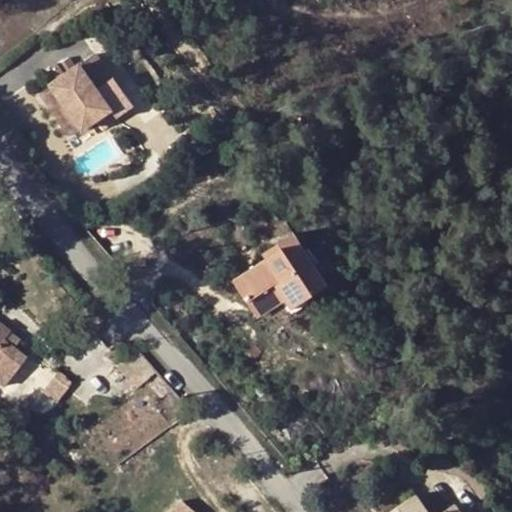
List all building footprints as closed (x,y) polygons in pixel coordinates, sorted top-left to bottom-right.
[(101,83),(115,72),(94,46),(53,77),(86,122),(114,101),(101,83)] [(128,91),(115,72),(101,83),(114,101),(128,91)] [(70,133),(86,122),(53,77),(37,88),(70,133)] [(292,233),(278,242),(288,257),(302,248),(292,233)] [(288,257),(278,242),(262,253),(265,257),(234,280),(247,301),(273,284),(282,297),(290,308),(327,283),(302,248),(288,257)] [(256,314),(282,297),(273,284),(247,301),(256,314)] [(0,390),(2,391),(29,355),(17,346),(6,338),(12,330),(0,321),(0,390)] [(23,338),(12,330),(6,338),(17,346),(23,338)] [(157,374),(139,353),(120,370),(140,391),(157,374)] [(56,398),(72,381),(62,372),(47,389),(56,398)] [(459,511),(455,504),(443,511),(428,511),(416,493),(389,511),(459,511)] [(193,511),(174,495),(160,511),(193,511)]
